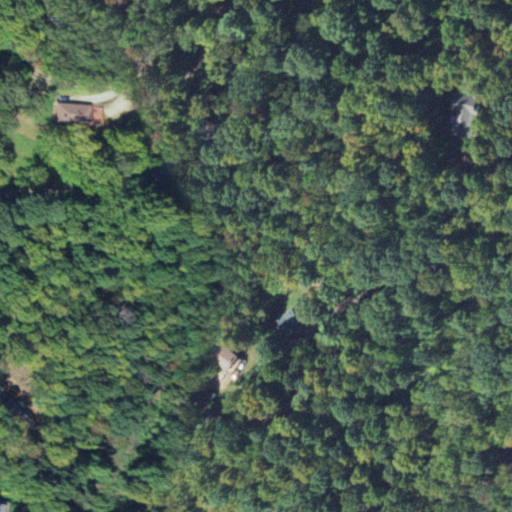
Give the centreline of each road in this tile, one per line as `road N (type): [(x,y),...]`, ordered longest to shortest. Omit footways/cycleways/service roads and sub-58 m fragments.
road 1 (residential): [(0,187),(65,184),(131,149),(221,18),(208,4),(141,52)]
road 2 (residential): [(216,414),(277,418),(352,296),(453,259),(511,205)]
